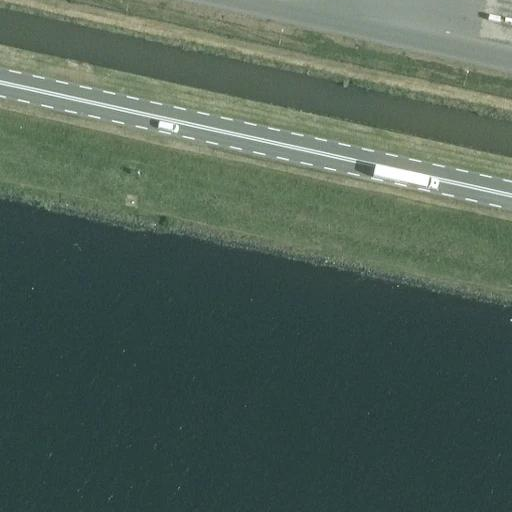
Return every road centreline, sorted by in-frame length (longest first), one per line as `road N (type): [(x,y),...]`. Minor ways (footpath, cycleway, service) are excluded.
road 1 (primary): [(511,195),(0,81)]
road 2 (unclassified): [(230,0),(511,62)]
